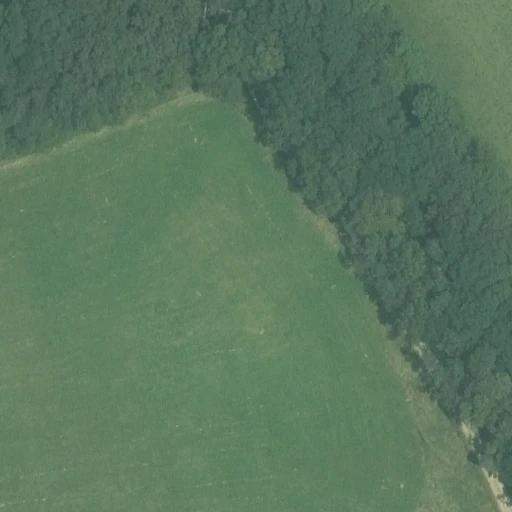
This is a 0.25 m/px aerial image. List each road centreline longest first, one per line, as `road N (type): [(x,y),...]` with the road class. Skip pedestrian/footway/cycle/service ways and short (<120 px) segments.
road 1 (track): [(310,0),(511,308)]
road 2 (track): [(0,76),(211,0)]
